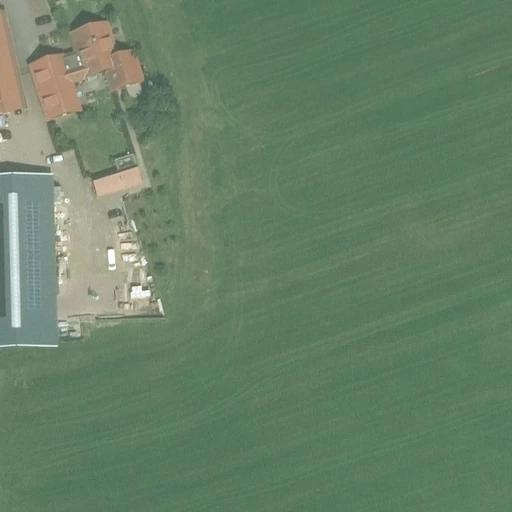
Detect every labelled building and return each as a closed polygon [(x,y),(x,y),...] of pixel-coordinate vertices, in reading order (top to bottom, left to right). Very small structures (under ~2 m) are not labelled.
[(0,117),(27,111),(5,15),(0,16),(0,117)] [(133,54),(117,59),(106,26),(70,37),(76,54),(30,69),(47,123),(80,112),(72,85),(106,74),(112,93),(142,84),(133,54)] [(137,168),(93,182),(98,200),(143,185),(137,168)] [(0,349),(54,348),(51,182),(0,183),(0,349)] [(102,255),(114,255),(114,268),(131,268),(131,259),(121,259),(121,241),(102,241),(102,255)]
